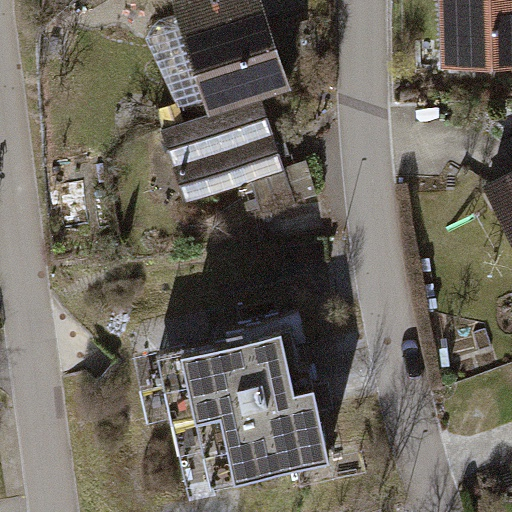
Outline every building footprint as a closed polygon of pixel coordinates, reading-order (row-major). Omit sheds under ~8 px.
[(252,0),(163,0),(203,123),(262,104),(284,97),(252,0)] [(511,0),(437,0),(442,87),(511,84),(511,0)] [(262,104),(203,123),(156,138),(180,216),(288,185),(262,104)] [(511,185),(477,198),(511,292),(511,185)] [(294,292),(139,329),(177,490),(332,454),(294,292)]
